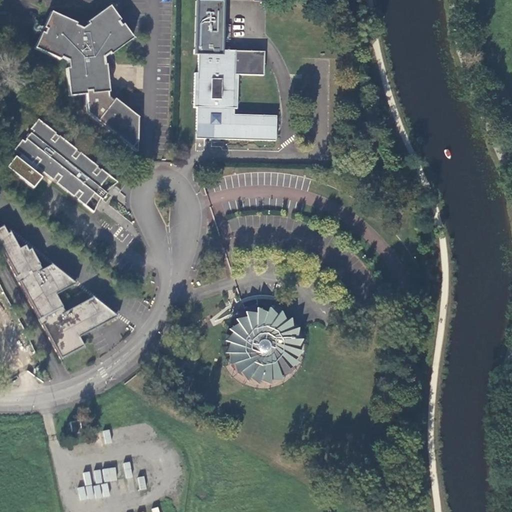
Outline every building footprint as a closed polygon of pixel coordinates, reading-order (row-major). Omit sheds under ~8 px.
[(231,110),(231,105),(234,105),(234,70),(232,70),(233,47),(220,47),(220,0),(192,0),(191,51),(195,51),(195,69),(192,69),(191,104),(194,104),(194,128),(193,128),(193,135),(209,136),(209,135),(273,137),(274,111),(231,110)] [(85,111),(135,150),(136,115),(113,97),(111,100),(106,96),(105,90),(107,90),(105,62),(102,63),(102,55),(108,51),(109,53),(132,36),(122,23),(121,24),(118,20),(119,18),(110,5),(86,21),(87,22),(82,26),(75,23),(76,21),(50,9),(43,25),(45,26),(43,31),(41,30),(34,45),(60,57),(60,55),(67,58),(67,66),(65,66),(68,94),(84,92),(85,111)] [(261,48),(233,47),(232,70),(234,70),(260,71),(261,48)] [(55,133),(37,119),(30,129),(32,130),(23,141),(21,140),(13,149),(21,155),(18,159),(15,157),(6,168),(33,189),(41,178),(34,172),(37,168),(52,180),(53,178),(57,181),(55,182),(73,196),(74,194),(78,197),(76,199),(84,205),(108,175),(100,168),(99,170),(96,167),(97,166),(79,152),(78,154),(75,151),(76,149),(58,135),(57,137),(53,134),(55,133)] [(115,315),(91,297),(63,312),(54,295),(74,284),(50,265),(40,270),(29,249),(26,250),(23,245),(17,249),(8,232),(5,234),(1,226),(0,225),(0,250),(59,358),(82,346),(77,337),(86,332),(115,315)] [(267,309),(258,305),(257,304),(255,311),(245,309),(246,315),(236,317),(238,322),(229,328),(233,332),(227,340),(231,342),(227,352),(233,353),(232,364),(238,362),(240,373),(245,370),(250,379),(255,374),(262,382),(264,377),(274,381),(276,375),(285,376),(284,370),(295,369),(292,363),(301,359),(296,355),(304,347),(299,345),(303,334),(297,333),(299,323),(293,324),(291,313),(286,316),(281,307),(277,311),(269,304),(267,309)] [(139,460),(141,474),(154,472),(152,459),(139,460)]
